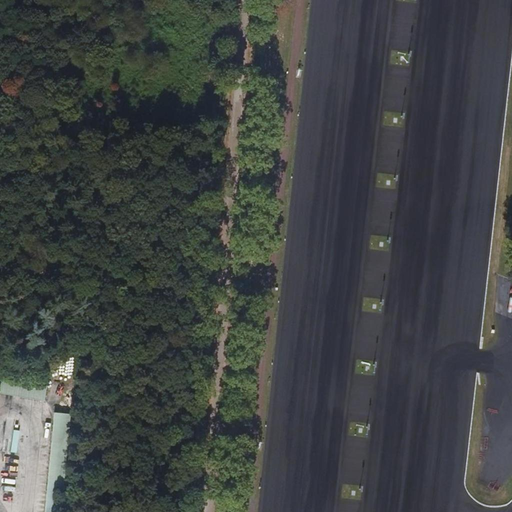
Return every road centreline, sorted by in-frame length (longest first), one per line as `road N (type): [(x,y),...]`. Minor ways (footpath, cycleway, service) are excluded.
road 1 (unknown): [(479,0),(420,511)]
road 2 (unknown): [(369,0),(316,511)]
road 3 (track): [(0,277),(225,297)]
